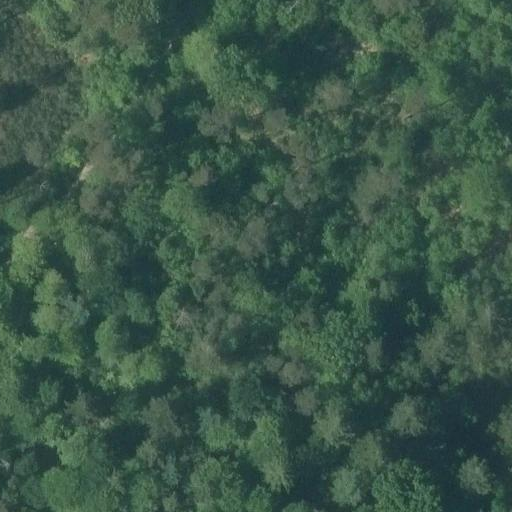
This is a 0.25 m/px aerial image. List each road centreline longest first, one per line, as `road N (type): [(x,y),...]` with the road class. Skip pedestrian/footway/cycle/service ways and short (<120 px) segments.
road 1 (track): [(511,199),(92,505)]
road 2 (track): [(0,359),(95,511)]
